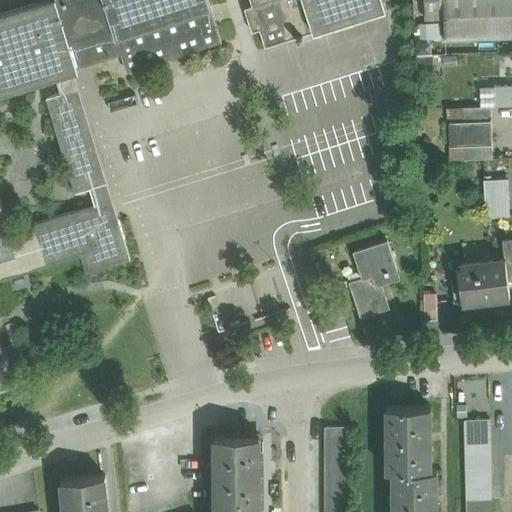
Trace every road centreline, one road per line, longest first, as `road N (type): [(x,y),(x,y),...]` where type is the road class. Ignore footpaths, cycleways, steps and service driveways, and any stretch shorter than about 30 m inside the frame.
road 1 (residential): [(0,466),(294,376)]
road 2 (residential): [(294,376),(511,354)]
road 3 (residential): [(295,511),(294,376)]
